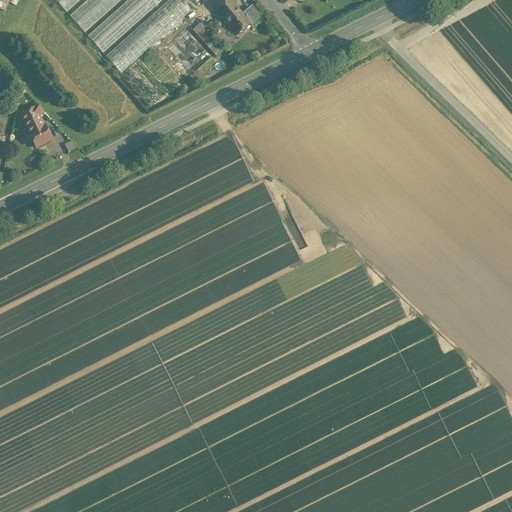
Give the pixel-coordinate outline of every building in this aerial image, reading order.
[(0,0),(0,9),(4,11),(9,0),(0,0)] [(54,0),(67,13),(81,0),(54,0)] [(87,0),(69,16),(85,33),(121,0),(87,0)] [(128,0),(87,36),(103,54),(163,0),(128,0)] [(176,0),(169,0),(106,57),(121,74),(191,11),(185,5),(183,7),(176,0)] [(242,14),(230,0),(216,12),(236,35),(250,24),(242,14)] [(253,4),(242,14),(250,24),(251,26),(263,16),(253,4)] [(39,107),(21,116),(30,134),(39,129),(34,120),(43,115),(39,107)] [(30,134),(29,134),(36,148),(52,140),(45,126),(39,129),(30,134)]
